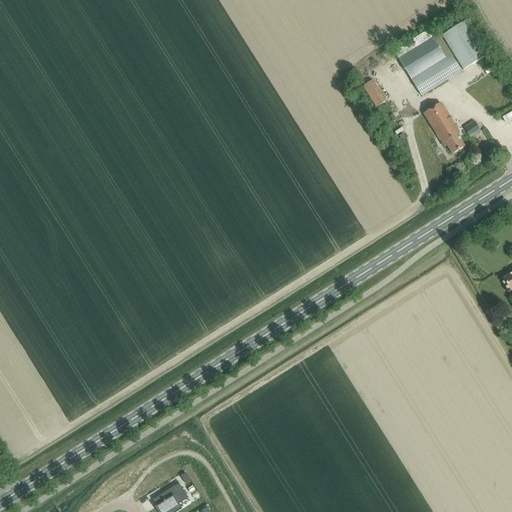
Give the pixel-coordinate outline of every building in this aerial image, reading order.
[(441,36),(463,70),(488,54),(467,20),(441,36)] [(434,42),(431,38),(427,31),(393,52),(421,96),(461,71),(440,39),(434,42)] [(375,108),(386,102),(372,80),(362,87),(375,108)] [(452,154),(464,147),(456,135),(459,133),(440,103),(423,114),(444,147),(447,146),(452,154)] [(511,110),(503,117),(506,121),(511,117),(511,110)] [(464,128),(470,137),(480,131),(474,121),(464,128)] [(511,273),(502,279),(510,291),(511,289),(511,273)] [(179,484),(153,500),(153,501),(154,500),(157,506),(155,508),(157,511),(166,511),(188,498),(179,484)]
